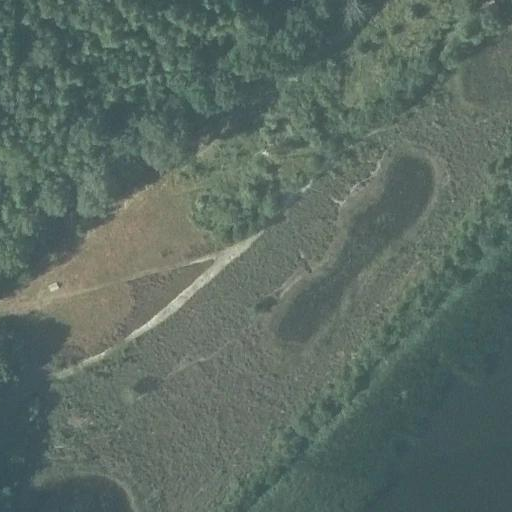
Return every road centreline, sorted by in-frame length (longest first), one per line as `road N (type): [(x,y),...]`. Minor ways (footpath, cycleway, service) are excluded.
road 1 (track): [(0,453),(4,419),(21,393),(169,310),(334,155),(408,100),(440,56)]
road 2 (track): [(0,304),(379,0)]
road 3 (track): [(0,311),(231,252)]
